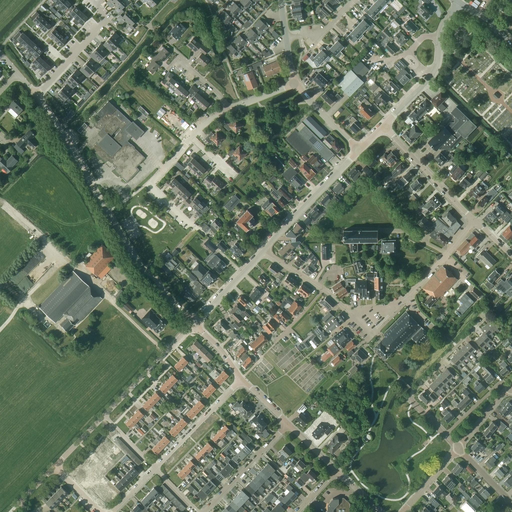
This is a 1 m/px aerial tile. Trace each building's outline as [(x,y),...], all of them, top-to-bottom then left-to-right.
[(59,5),(56,8),(58,10),(67,0),(66,0),(59,0),(57,3),(59,5)] [(67,0),(58,10),(60,11),(63,9),(65,11),(71,4),(67,0)] [(116,6),(121,0),(109,0),(106,3),(112,8),(115,5),(116,6)] [(120,16),(121,14),(125,11),(122,9),(126,5),(121,0),(116,6),(118,7),(114,11),(120,16)] [(252,7),(244,0),(242,0),(240,2),(243,5),(242,7),(246,10),(246,11),(247,12),(250,9),(251,10),(253,9),(252,7)] [(325,3),(323,6),(331,13),(332,11),(331,11),(334,7),(333,6),(335,4),(330,0),(325,0),(324,2),(325,3)] [(375,2),(371,6),(378,12),(382,8),(375,2),(376,1),(375,0),(372,0),(373,0),(375,2)] [(291,10),(291,12),(301,11),(300,7),(302,7),(301,1),(292,2),(293,6),(291,6),(292,10),(291,10)] [(424,2),(419,7),(424,12),(421,15),(426,20),(434,12),(424,2)] [(232,6),(240,14),(242,11),(244,12),(246,11),(246,10),(242,7),(239,4),(237,6),(234,3),(232,6)] [(230,5),(227,7),(229,9),(231,11),(230,13),(236,18),(238,16),(239,17),(241,15),(240,14),(232,6),(230,5)] [(75,6),(68,15),(72,18),(73,17),(79,10),(75,6)] [(329,14),(331,13),(323,6),(321,8),(319,7),(315,11),(322,18),(325,16),(326,17),(329,13),(329,14)] [(375,15),(378,12),(371,6),(368,9),(366,7),(363,10),(374,20),(377,18),(375,15)] [(75,18),(73,21),(75,23),(83,14),(79,10),(73,17),(75,18)] [(220,13),(231,23),(234,20),(235,22),(237,20),(236,18),(230,13),(228,15),(225,12),(225,13),(223,10),(220,13)] [(301,14),(301,11),(291,12),(291,14),(292,14),(293,18),(294,18),(295,21),(304,19),(303,13),(301,14)] [(36,12),(31,17),(33,20),(33,21),(37,24),(45,15),(43,13),(41,16),(36,12)] [(125,21),(127,22),(132,17),(127,12),(123,16),(121,14),(120,16),(116,19),(122,25),(125,21)] [(232,24),(231,23),(220,13),(217,16),(220,18),(223,21),(221,23),(223,25),(222,26),(222,27),(224,30),(225,30),(226,31),(228,30),(230,28),(230,27),(229,26),(229,25),(231,26),(232,24)] [(45,15),(37,24),(41,28),(47,22),(45,20),(48,16),(46,14),(45,15)] [(83,14),(75,23),(77,25),(79,22),(81,24),(88,18),(83,14)] [(360,23),(359,24),(365,30),(368,32),(375,25),(370,21),(370,22),(363,15),(360,18),(362,20),(360,23)] [(136,21),(132,17),(127,22),(128,23),(124,27),(130,32),(135,27),(132,25),(136,21)] [(396,18),(392,21),(393,22),(397,26),(398,27),(401,23),(400,21),(396,18)] [(47,22),(41,28),(45,32),(51,25),(49,23),(51,21),(49,19),(47,22)] [(415,28),(417,27),(409,19),(403,26),(408,31),(409,30),(413,34),(417,30),(415,28)] [(257,22),(265,30),(268,28),(269,29),(271,27),(264,20),(263,22),(260,20),(257,22)] [(361,34),(365,30),(359,24),(360,23),(357,21),(356,22),(358,24),(356,27),(355,28),(361,34)] [(257,28),(255,30),(261,35),(263,32),(265,34),(267,32),(265,30),(257,22),(254,25),(257,28)] [(181,24),(179,26),(177,24),(169,33),(173,36),(172,37),(175,39),(180,33),(181,34),(186,29),(181,24)] [(354,29),(351,32),(357,38),(358,38),(359,40),(363,35),(361,34),(355,28),(356,27),(354,25),(352,27),(354,29)] [(56,27),(48,35),(52,39),(60,31),(56,27)] [(248,32),(257,40),(259,37),(260,38),(262,36),(261,35),(255,30),(254,32),(251,29),(248,32)] [(60,31),(52,39),(56,43),(64,34),(62,33),(63,32),(61,30),(60,31)] [(383,33),(380,35),(385,39),(387,37),(388,38),(391,36),(385,30),(382,32),(383,33)] [(16,40),(13,43),(15,45),(18,42),(20,44),(27,36),(23,32),(21,34),(19,31),(13,38),(16,40)] [(397,34),(393,37),(397,40),(396,42),(400,46),(407,39),(403,35),(399,31),(397,34)] [(115,32),(109,38),(116,45),(122,39),(115,32)] [(248,37),(247,39),(251,43),(252,44),(255,42),(256,43),(258,41),(257,40),(248,32),(246,35),(248,37)] [(353,42),(357,38),(351,32),(348,35),(346,33),(343,36),(347,40),(349,38),(353,42)] [(64,34),(56,43),(60,47),(67,40),(64,38),(67,35),(65,33),(64,34)] [(20,44),(18,46),(20,47),(23,45),(25,47),(31,40),(27,36),(20,44)] [(237,39),(245,46),(248,44),(249,45),(251,43),(247,39),(244,36),(242,38),(239,36),(237,39)] [(344,47),(341,44),(342,42),(341,41),(341,40),(337,36),(334,39),(336,41),(333,45),(339,51),(344,47)] [(385,39),(382,41),(383,41),(386,44),(384,46),(392,55),(397,50),(390,44),(392,42),(388,38),(387,37),(385,39)] [(109,38),(103,44),(111,52),(116,45),(109,38)] [(198,49),(200,51),(204,46),(202,44),(201,45),(193,38),(187,45),(195,52),(198,49)] [(237,44),(235,46),(241,51),(243,48),(245,50),(246,48),(245,46),(237,39),(234,42),(237,44)] [(25,47),(22,49),(24,51),(27,48),(28,50),(35,44),(31,40),(25,47)] [(372,43),(377,49),(381,45),(376,40),(372,43)] [(101,43),(95,49),(105,58),(111,52),(103,44),(101,43)] [(28,50),(28,51),(30,53),(28,55),(30,57),(32,55),(39,47),(35,44),(28,50)] [(241,51),(235,46),(233,48),(231,45),(228,48),(236,56),(239,53),(240,54),(242,52),(241,51)] [(328,46),(325,49),(329,53),(331,51),(336,55),(335,56),(336,57),(339,57),(342,54),(339,51),(333,45),(330,48),(328,46)] [(204,46),(200,51),(202,53),(196,60),(204,67),(210,60),(204,56),(209,50),(204,46)] [(321,51),(318,54),(324,60),(328,56),(327,55),(329,53),(325,49),(322,46),(318,49),(321,51)] [(39,47),(32,55),(35,58),(36,59),(39,56),(43,51),(39,47)] [(155,54),(153,56),(158,61),(160,59),(163,62),(170,54),(164,48),(157,55),(155,54)] [(95,49),(89,56),(91,57),(99,64),(105,58),(95,49)] [(321,65),(320,64),(324,60),(318,54),(314,57),(312,55),(309,58),(313,62),(316,67),(318,67),(321,65)] [(34,64),(32,67),(34,69),(42,59),(39,56),(36,59),(35,58),(32,62),(34,64)] [(158,61),(153,56),(151,59),(153,60),(146,68),(152,74),(159,66),(156,63),(158,61)] [(91,57),(85,63),(93,70),(99,64),(91,57)] [(42,59),(34,69),(35,70),(38,68),(40,70),(46,63),(42,59)] [(277,61),(263,67),(267,77),(281,71),(277,61)] [(360,79),(369,70),(360,61),(351,70),(360,79)] [(42,71),(40,74),(42,76),(50,67),(46,63),(40,70),(42,71)] [(85,63),(79,70),(89,78),(95,72),(93,70),(85,63)] [(407,82),(413,78),(410,73),(409,74),(403,68),(395,77),(399,81),(401,82),(400,83),(402,85),(403,84),(406,81),(407,82)] [(77,69),(71,75),(78,83),(84,76),(77,69)] [(336,84),(349,97),(364,82),(360,79),(351,70),(336,84)] [(252,72),(242,75),(248,90),(258,86),(252,72)] [(165,84),(169,88),(175,81),(174,80),(172,78),(174,76),(171,73),(166,78),(162,80),(162,82),(165,84)] [(313,80),(317,83),(323,77),(318,73),(317,75),(314,73),(312,75),(308,79),(311,82),(313,80)] [(71,75),(65,82),(67,83),(72,89),(73,89),(78,83),(71,75)] [(327,81),(323,77),(317,83),(320,86),(318,89),(321,91),(328,84),(326,82),(327,81)] [(180,85),(179,84),(176,82),(178,79),(176,78),(174,80),(175,81),(169,88),(174,91),(180,85)] [(378,87),(373,81),(368,85),(374,91),(378,87)] [(390,81),(383,88),(389,93),(391,90),(394,93),(398,89),(390,81)] [(174,91),(178,95),(184,89),(180,85),(182,83),(181,82),(179,84),(180,85),(174,91)] [(67,83),(61,89),(69,96),(74,90),(73,89),(72,89),(67,83)] [(186,95),(188,96),(192,92),(196,88),(193,85),(189,89),(187,91),(184,89),(178,95),(182,99),(186,95)] [(195,102),(201,96),(197,93),(199,91),(196,88),(192,92),(188,96),(191,98),(195,102)] [(61,89),(55,96),(63,104),(69,97),(69,96),(61,89)] [(360,89),(357,91),(366,100),(369,97),(360,89)] [(321,96),(330,105),(334,101),(336,103),(341,98),(337,94),(334,97),(328,90),(321,96)] [(382,94),(381,95),(379,92),(372,99),(378,105),(381,102),(383,104),(388,100),(382,94)] [(431,101),(440,110),(442,112),(446,108),(441,103),(447,97),(441,92),(436,98),(435,97),(431,101)] [(195,102),(199,106),(205,100),(206,100),(208,98),(206,97),(204,99),(201,96),(195,102)] [(372,112),(371,111),(368,108),(371,105),(362,96),(358,99),(362,103),(358,107),(361,110),(359,111),(362,114),(361,115),(364,117),(365,117),(367,119),(370,116),(371,117),(372,116),(374,114),(374,113),(372,112)] [(10,101),(12,103),(9,106),(11,108),(8,111),(15,118),(23,110),(15,102),(16,101),(13,97),(10,101)] [(420,106),(418,108),(424,114),(427,111),(429,113),(431,110),(429,107),(431,104),(426,99),(421,104),(419,105),(420,106)] [(205,100),(199,106),(204,110),(207,106),(210,108),(214,103),(210,101),(208,103),(206,100),(205,100)] [(95,125),(101,130),(90,142),(91,142),(88,145),(90,147),(106,162),(108,160),(108,159),(110,160),(120,149),(123,153),(130,146),(129,146),(130,145),(130,144),(127,141),(132,136),(132,135),(136,138),(141,132),(120,112),(117,109),(108,101),(97,113),(102,118),(97,124),(96,123),(95,125)] [(141,106),(138,109),(141,112),(146,117),(147,115),(149,114),(141,106)] [(436,151),(439,148),(440,149),(451,149),(463,137),(465,139),(477,127),(469,118),(468,119),(456,107),(451,112),(455,117),(454,118),(454,123),(450,123),(445,127),(444,126),(428,142),(436,151)] [(421,117),(424,114),(418,108),(415,110),(413,111),(414,112),(409,116),(414,121),(416,119),(419,122),(422,119),(421,117)] [(327,133),(309,115),(303,121),(321,139),(327,133)] [(360,129),(354,123),(357,121),(353,117),(349,121),(351,124),(349,127),(355,133),(360,129)] [(236,119),(232,123),(229,121),(224,126),(229,131),(231,128),(236,133),(243,126),(236,119)] [(88,126),(85,124),(78,131),(81,134),(88,126)] [(302,156),(312,146),(327,161),(334,154),(305,125),(298,132),(295,129),(293,131),(285,139),(302,156)] [(411,144),(416,139),(421,133),(414,126),(409,132),(407,130),(402,135),(411,144)] [(16,144),(17,145),(15,147),(20,151),(27,143),(33,149),(38,144),(32,139),(35,135),(30,130),(16,144)] [(485,130),(483,133),(490,140),(493,137),(485,130)] [(217,132),(212,136),(210,134),(205,139),(210,144),(212,141),(217,146),(224,139),(217,132)] [(329,149),(331,147),(336,152),(341,147),(341,146),(329,134),(322,142),(329,149)] [(120,149),(110,160),(113,163),(113,164),(114,165),(115,165),(116,166),(117,166),(114,170),(121,176),(120,177),(122,178),(122,177),(127,182),(130,178),(130,179),(138,170),(136,167),(138,165),(139,165),(140,164),(139,163),(144,158),(136,150),(134,148),(135,147),(131,144),(130,144),(130,145),(129,146),(130,146),(123,153),(120,149)] [(233,159),(235,156),(240,160),(246,153),(239,146),(235,151),(232,149),(228,154),(233,159)] [(399,160),(391,152),(388,155),(386,153),(383,157),(392,166),(399,160)] [(443,165),(447,160),(450,163),(454,158),(449,154),(446,158),(440,152),(435,158),(440,162),(438,164),(441,167),(443,165)] [(275,157),(272,160),(280,170),(286,165),(277,155),(275,153),(273,155),(275,157)] [(185,167),(187,165),(191,168),(197,161),(193,158),(195,156),(192,154),(182,164),(185,167)] [(318,171),(321,168),(320,166),(323,163),(316,157),(315,158),(313,155),(307,160),(318,171)] [(2,158),(0,160),(0,165),(7,173),(13,168),(11,167),(17,161),(12,156),(6,162),(2,158)] [(456,165),(451,170),(449,172),(452,174),(452,175),(453,176),(453,177),(453,178),(455,180),(456,180),(464,171),(458,166),(463,161),(459,157),(453,163),(455,165),(456,164),(456,165)] [(297,165),(291,158),(287,162),(294,169),(297,165)] [(378,162),(374,158),(367,164),(371,168),(378,162)] [(191,168),(195,172),(201,165),(202,166),(204,164),(202,162),(200,165),(197,161),(191,168)] [(184,168),(177,162),(175,165),(181,171),(184,168)] [(305,175),(304,175),(309,180),(315,173),(310,169),(303,163),(298,168),(305,175)] [(401,174),(403,172),(403,171),(406,169),(406,168),(404,166),(404,165),(403,164),(402,164),(401,163),(390,174),(394,178),(398,175),(400,173),(401,174)] [(204,168),(202,166),(201,165),(195,172),(199,176),(203,171),(205,174),(209,169),(206,166),(204,168)] [(373,173),(366,166),(362,169),(369,176),(373,173)] [(355,167),(348,174),(353,180),(354,182),(355,181),(358,178),(357,177),(361,173),(355,167)] [(297,173),(293,168),(284,177),(298,191),(301,188),(300,187),(303,184),(294,175),(297,173)] [(484,171),(482,169),(476,175),(478,178),(484,171)] [(402,189),(404,187),(409,182),(408,181),(414,176),(410,171),(401,179),(401,180),(397,183),(402,189)] [(488,173),(486,171),(479,178),(482,180),(488,173)] [(466,176),(459,183),(460,185),(461,186),(463,186),(466,189),(468,186),(469,186),(474,181),(470,178),(472,175),(469,173),(466,176)] [(377,174),(372,178),(373,179),(377,182),(378,182),(381,179),(377,174)] [(211,185),(213,187),(219,180),(215,176),(212,180),(208,177),(204,181),(208,185),(207,186),(209,187),(211,185)] [(168,180),(164,184),(166,186),(167,187),(169,185),(172,188),(178,182),(174,178),(170,182),(168,180)] [(223,184),(219,180),(213,187),(215,189),(213,191),(215,193),(223,184)] [(422,184),(420,182),(419,182),(417,180),(411,186),(408,189),(411,192),(414,189),(416,191),(422,185),(421,184),(422,184)] [(175,195),(177,193),(177,192),(183,186),(178,182),(172,188),(175,191),(174,193),(175,195)] [(340,182),(333,190),(337,194),(338,195),(341,192),(345,187),(340,182)] [(479,198),(482,195),(481,194),(487,189),(484,185),(482,188),(478,184),(468,193),(472,196),(473,195),(476,199),(478,197),(479,198)] [(503,188),(499,184),(494,189),(496,190),(498,192),(498,193),(503,188)] [(179,199),(181,197),(181,196),(187,189),(183,186),(177,192),(177,193),(180,195),(178,197),(179,199)] [(281,186),(277,190),(288,201),(292,197),(281,186)] [(185,204),(189,200),(187,198),(191,193),(187,189),(181,196),(181,197),(184,199),(182,201),(185,204)] [(273,190),(271,193),(272,194),(276,197),(278,200),(276,201),(282,207),(286,203),(281,197),(282,196),(275,189),(273,190)] [(481,201),(479,203),(482,207),(487,202),(490,200),(498,192),(496,190),(494,192),(491,190),(481,200),(481,201)] [(241,199),(235,194),(224,206),(230,212),(231,210),(233,212),(237,208),(235,206),(241,199)] [(190,205),(193,208),(199,201),(201,199),(197,195),(195,197),(191,202),(189,200),(185,204),(188,207),(190,205)] [(334,196),(331,199),(327,195),(320,202),(326,208),(331,203),(333,205),(338,200),(334,196)] [(418,199),(414,195),(409,199),(413,204),(418,199)] [(422,208),(425,211),(423,213),(426,216),(434,208),(435,209),(441,204),(434,196),(429,200),(430,201),(422,208)] [(271,216),(275,212),(276,213),(279,210),(268,199),(261,206),(271,216)] [(199,201),(193,208),(197,211),(195,213),(196,214),(198,216),(201,213),(201,212),(202,214),(208,208),(205,204),(204,205),(199,201)] [(494,222),(500,216),(506,211),(499,204),(494,209),(488,215),(488,214),(485,218),(489,222),(491,220),(494,222)] [(322,213),(321,212),(316,207),(308,215),(311,218),(310,219),(308,217),(303,222),(306,224),(305,225),(310,230),(311,228),(308,225),(311,222),(312,223),(322,213)] [(243,211),(239,215),(238,216),(237,215),(232,221),(234,223),(236,221),(239,225),(238,226),(236,224),(234,227),(238,231),(242,227),(246,231),(251,226),(250,225),(252,223),(251,223),(254,220),(251,217),(253,215),(247,210),(245,212),(243,211)] [(453,215),(449,211),(442,217),(447,221),(453,215)] [(511,211),(510,214),(506,211),(500,216),(507,223),(511,217),(511,211)] [(457,220),(453,215),(447,221),(451,226),(457,220)] [(433,224),(424,216),(418,223),(427,231),(430,227),(433,224)] [(446,224),(439,217),(437,219),(433,224),(430,227),(433,230),(435,232),(436,231),(437,232),(437,231),(447,239),(450,235),(451,236),(459,226),(455,222),(457,220),(451,226),(448,228),(445,225),(446,224)] [(511,218),(509,222),(511,224),(509,225),(501,234),(508,241),(511,236),(511,218)] [(211,229),(214,233),(216,231),(222,225),(215,219),(210,224),(208,223),(206,225),(204,222),(200,226),(203,229),(202,229),(205,232),(209,228),(211,229)] [(285,236),(286,237),(295,237),(299,233),(300,234),(304,230),(297,223),(293,227),(294,228),(291,231),(291,230),(285,236)] [(379,241),(378,234),(378,230),(362,230),(361,230),(360,230),(359,230),(344,231),(345,242),(351,242),(351,252),(360,252),(361,241),(379,241)] [(435,232),(433,230),(430,235),(438,242),(438,241),(443,244),(447,239),(437,231),(437,232),(436,231),(435,232)] [(470,248),(473,250),(481,241),(472,233),(466,240),(466,239),(456,250),(463,256),(470,248)] [(395,240),(382,240),(382,253),(396,252),(395,240)] [(228,248),(221,241),(216,245),(224,253),(228,248)] [(300,242),(299,241),(291,241),(287,245),(286,244),(278,252),(285,258),(293,250),(292,249),(294,247),(295,248),(300,242)] [(236,242),(232,246),(229,249),(237,257),(239,255),(240,255),(242,255),(243,254),(243,252),(245,249),(236,242)] [(115,257),(102,244),(83,264),(97,276),(115,257)] [(485,253),(483,251),(477,257),(479,259),(480,258),(490,267),(496,261),(486,252),(485,253)] [(311,275),(316,268),(313,266),(314,265),(315,264),(315,263),(315,262),(318,260),(315,257),(311,252),(307,257),(311,261),(304,270),(307,273),(307,272),(311,275)] [(215,255),(206,264),(212,269),(213,268),(216,271),(216,270),(219,273),(223,270),(221,268),(222,267),(224,267),(225,265),(225,264),(215,255)] [(303,256),(301,259),(299,257),(294,263),(299,267),(304,261),(305,262),(307,259),(303,256)] [(174,257),(169,262),(168,263),(173,268),(179,262),(174,257)] [(361,259),(353,261),(356,273),(365,271),(361,259)] [(198,263),(195,267),(192,271),(200,279),(200,280),(203,283),(203,282),(207,286),(208,286),(209,286),(210,284),(210,283),(215,278),(211,275),(212,274),(208,271),(207,272),(198,263)] [(166,274),(169,271),(171,273),(172,273),(163,264),(159,268),(166,274)] [(271,264),(267,269),(275,274),(278,270),(271,264)] [(458,280),(443,266),(422,288),(431,296),(425,303),(429,308),(440,296),(441,297),(458,280)] [(21,268),(10,277),(17,285),(21,282),(18,279),(22,276),(21,275),(24,272),(21,268)] [(489,281),(485,284),(490,289),(494,285),(492,283),(500,274),(495,270),(487,279),(489,281)] [(55,322),(63,314),(67,317),(60,324),(67,332),(74,325),(79,320),(80,321),(102,299),(74,271),(39,308),(55,322)] [(262,275),(262,276),(260,275),(257,278),(259,280),(258,280),(264,286),(269,282),(262,275)] [(287,285),(293,278),(288,275),(283,282),(287,285)] [(383,277),(380,277),(374,277),(374,280),(374,289),(376,289),(376,299),(383,299),(383,290),(383,277)] [(499,284),(495,288),(499,292),(502,289),(506,292),(508,290),(511,285),(511,277),(507,281),(506,280),(504,282),(502,280),(498,284),(499,284)] [(297,282),(293,278),(287,285),(291,289),(297,282)] [(196,286),(193,290),(199,295),(205,289),(196,280),(193,283),(196,286)] [(340,282),(332,288),(336,292),(344,287),(340,282)] [(360,299),(367,299),(372,298),(372,290),(367,290),(367,282),(355,282),(355,292),(360,292),(360,299)] [(301,294),(307,287),(302,283),(297,291),(301,294)] [(189,302),(191,301),(192,302),(196,298),(192,294),(185,287),(180,293),(189,302)] [(254,291),(249,296),(255,302),(263,293),(256,288),(255,287),(253,290),(254,291)] [(311,290),(307,287),(301,294),(305,297),(311,290)] [(474,287),(470,292),(478,299),(482,295),(474,287)] [(345,288),(337,293),(341,298),(349,293),(345,288)] [(453,289),(449,292),(454,297),(458,293),(453,289)] [(463,304),(456,312),(460,316),(474,302),(465,293),(459,300),(463,304)] [(238,299),(238,300),(244,306),(248,309),(250,307),(252,305),(248,302),(242,295),(240,297),(240,296),(239,296),(237,298),(237,299),(238,299)] [(326,297),(322,301),(321,300),(319,302),(328,311),(331,309),(330,309),(334,305),(326,297)] [(294,301),(291,306),(298,311),(301,307),(294,301)] [(122,306),(130,314),(134,310),(126,302),(122,306)] [(498,302),(493,307),(499,313),(504,308),(498,302)] [(244,312),(243,311),(236,305),(232,309),(238,316),(242,319),(246,314),(249,318),(252,315),(246,310),(244,312)] [(508,305),(502,312),(504,314),(511,307),(508,305)] [(295,316),(298,311),(291,306),(287,310),(295,316)] [(275,315),(273,317),(279,322),(282,319),(284,322),(286,320),(287,321),(288,321),(289,320),(289,318),(288,318),(289,318),(278,308),(277,310),(280,313),(277,317),(275,315)] [(239,322),(242,319),(238,316),(232,309),(229,313),(237,321),(233,325),(237,329),(241,325),(239,322)] [(160,320),(155,316),(156,315),(150,310),(141,319),(152,329),(157,333),(165,324),(160,320)] [(333,316),(329,312),(322,319),(326,323),(333,316)] [(374,348),(385,359),(396,348),(398,350),(419,329),(420,330),(411,338),(419,346),(429,335),(409,315),(406,312),(384,334),(383,335),(385,336),(380,341),(374,348)] [(338,326),(346,320),(341,313),(324,326),(329,332),(338,326)] [(109,326),(113,322),(108,318),(105,322),(109,326)] [(271,319),(262,327),(269,334),(277,326),(271,319)] [(492,319),(486,325),(494,332),(495,331),(497,333),(499,331),(497,329),(499,327),(492,319)] [(123,325),(119,321),(114,325),(118,329),(123,325)] [(214,327),(218,331),(221,328),(225,332),(228,328),(220,321),(214,327)] [(492,334),(494,332),(486,325),(481,330),(484,333),(488,337),(489,337),(490,336),(492,338),(494,336),(492,334)] [(117,331),(112,326),(108,330),(112,335),(117,331)] [(317,327),(313,331),(321,341),(327,335),(323,330),(321,331),(319,328),(317,327)] [(342,346),(351,339),(343,328),(330,339),(334,343),(327,349),(329,350),(331,354),(332,354),(333,356),(343,347),(342,346)] [(107,333),(103,329),(92,339),(97,344),(99,341),(101,344),(105,339),(103,337),(107,333)] [(236,334),(233,331),(228,336),(232,339),(236,334)] [(488,337),(484,333),(480,337),(487,344),(487,345),(489,347),(491,346),(488,343),(491,340),(489,337),(488,337)] [(258,338),(264,345),(268,341),(262,334),(258,338)] [(303,343),(307,348),(311,345),(308,342),(311,340),(316,346),(320,342),(315,337),(315,336),(314,334),(303,343)] [(487,344),(480,337),(475,341),(482,349),(485,352),(486,350),(484,347),(487,345),(487,344)] [(264,345),(258,338),(254,341),(260,348),(264,345)] [(425,344),(429,347),(435,341),(432,338),(425,344)] [(202,346),(196,340),(191,346),(196,352),(202,346)] [(260,348),(254,341),(250,345),(256,352),(260,348)] [(352,341),(345,347),(349,351),(355,345),(352,341)] [(471,354),(471,355),(473,357),(475,356),(472,353),(476,350),(469,342),(464,347),(471,354)] [(289,354),(288,354),(289,357),(298,352),(295,344),(286,347),(289,354)] [(207,351),(202,346),(196,352),(202,357),(207,351)] [(235,354),(242,360),(247,355),(246,353),(247,351),(242,347),(235,354)] [(471,354),(464,347),(460,351),(467,358),(466,359),(469,361),(470,360),(468,357),(471,355),(471,354)] [(359,349),(350,358),(353,360),(355,358),(360,363),(366,356),(359,349)] [(329,350),(320,358),(324,361),(332,354),(331,354),(329,350)] [(213,356),(207,351),(202,357),(207,362),(213,356)] [(467,358),(460,351),(455,355),(463,363),(462,363),(464,366),(466,364),(464,362),(466,359),(467,358)] [(241,364),(246,369),(254,361),(247,355),(242,360),(244,362),(241,364)] [(338,355),(331,361),(335,366),(342,360),(338,355)] [(463,363),(455,355),(451,360),(458,367),(457,367),(460,370),(462,368),(459,366),(462,363),(463,363)] [(183,357),(179,361),(184,366),(184,365),(187,363),(190,365),(192,364),(189,361),(188,362),(183,357)] [(184,366),(179,361),(174,366),(179,371),(183,367),(186,370),(187,368),(184,365),(184,366)] [(504,368),(500,372),(503,377),(510,371),(506,368),(508,366),(505,361),(501,365),(504,368)] [(483,368),(488,374),(484,378),(489,383),(495,378),(491,374),(494,372),(487,364),(483,368)] [(359,369),(354,365),(349,371),(351,372),(347,376),(350,379),(354,375),(359,369)] [(222,371),(220,374),(219,375),(224,380),(229,375),(224,370),(225,370),(221,367),(220,369),(222,371)] [(450,381),(449,381),(452,384),(453,382),(451,379),(454,376),(447,369),(442,373),(450,381)] [(220,384),(224,380),(219,375),(220,374),(217,371),(215,373),(218,376),(215,379),(220,384)] [(450,381),(442,373),(438,378),(445,385),(448,388),(449,386),(447,384),(449,381),(450,381)] [(173,375),(168,379),(173,384),(174,383),(177,380),(180,383),(181,381),(178,379),(173,375)] [(445,385),(438,378),(434,382),(441,389),(441,390),(443,392),(445,391),(442,388),(445,385)] [(168,379),(164,384),(169,388),(170,387),(172,385),(175,388),(177,386),(174,383),(173,384),(168,379)] [(210,385),(207,387),(206,388),(211,393),(216,388),(211,383),(212,383),(209,380),(207,382),(210,385)] [(441,389),(434,382),(429,386),(436,394),(439,397),(440,395),(438,392),(441,390),(441,389)] [(480,393),(483,390),(485,388),(484,388),(485,387),(481,383),(479,384),(477,382),(475,384),(477,385),(475,387),(480,393)] [(169,388),(164,384),(160,388),(164,393),(168,389),(171,392),(172,390),(170,387),(169,388)] [(207,397),(211,393),(206,388),(207,387),(204,384),(202,386),(205,389),(202,392),(207,397)] [(466,397),(462,401),(467,405),(472,400),(469,397),(471,395),(466,389),(462,393),(466,397)] [(424,391),(418,397),(420,398),(419,399),(421,401),(421,400),(426,405),(431,401),(433,403),(437,399),(432,393),(429,396),(424,391)] [(156,401),(157,401),(159,398),(162,401),(164,399),(161,396),(161,397),(156,392),(151,397),(156,401)] [(198,401),(196,404),(195,405),(200,409),(204,405),(200,400),(201,400),(197,396),(195,398),(198,401)] [(151,397),(147,401),(152,406),(152,405),(155,402),(158,405),(160,403),(157,401),(156,401),(151,397)] [(444,400),(440,403),(445,408),(449,405),(444,400)] [(152,406),(147,401),(143,406),(147,410),(151,407),(154,410),(155,408),(152,405),(152,406)] [(195,414),(200,409),(195,405),(196,404),(193,401),(191,403),(194,406),(191,408),(190,409),(195,414)] [(240,404),(237,401),(231,408),(235,412),(237,410),(240,412),(242,411),(247,405),(242,401),(240,404)] [(462,410),(467,405),(462,401),(459,404),(455,401),(452,404),(456,408),(458,406),(462,410)] [(247,405),(242,411),(244,413),(242,415),(246,419),(251,415),(250,414),(252,412),(250,410),(253,408),(248,403),(247,405)] [(299,413),(295,418),(303,426),(309,420),(304,415),(305,413),(303,411),(305,410),(307,407),(303,404),(301,406),(296,411),(299,413)] [(191,418),(195,414),(190,409),(191,408),(188,405),(187,407),(190,410),(186,414),(191,418)] [(511,412),(505,407),(501,412),(506,416),(508,413),(511,415),(511,416),(511,417),(511,412)] [(139,419),(140,418),(142,415),(145,418),(147,416),(144,413),(143,414),(139,410),(134,414),(139,419)] [(446,410),(442,414),(445,417),(443,418),(448,423),(455,417),(450,412),(449,412),(446,410)] [(134,414),(130,419),(135,423),(138,420),(141,423),(143,421),(140,418),(139,419),(134,414)] [(181,419),(178,421),(178,422),(183,427),(187,422),(182,418),(183,417),(180,414),(178,416),(181,419)] [(252,416),(248,421),(252,425),(254,423),(257,425),(262,420),(264,418),(260,414),(257,417),(255,416),(254,417),(252,416)] [(135,423),(130,419),(125,423),(130,428),(133,424),(136,427),(138,425),(135,423)] [(178,432),(183,427),(178,422),(178,421),(176,419),(174,420),(177,423),(174,426),(173,427),(178,432)] [(267,430),(264,427),(267,424),(262,420),(257,425),(255,427),(258,430),(255,433),(260,437),(267,430)] [(493,422),(488,428),(493,432),(496,428),(498,429),(498,430),(501,433),(502,432),(507,426),(500,421),(497,425),(493,422)] [(174,436),(178,432),(173,427),(174,426),(171,423),(170,425),(172,427),(169,431),(174,436)] [(317,438),(318,439),(324,432),(327,435),(332,430),(328,426),(326,429),(320,424),(320,423),(317,426),(318,427),(312,433),(313,434),(312,435),(316,439),(317,438)] [(144,433),(139,428),(140,427),(138,425),(136,427),(135,428),(142,435),(144,433)] [(225,425),(221,429),(226,434),(226,433),(229,431),(232,434),(234,432),(231,429),(230,430),(225,425)] [(493,432),(488,428),(483,434),(487,437),(485,439),(490,443),(493,439),(489,436),(493,432)] [(221,429),(216,434),(221,439),(222,438),(224,435),(227,438),(229,436),(226,433),(226,434),(221,429)] [(164,437),(161,439),(160,440),(165,445),(170,440),(165,436),(166,435),(163,432),(161,434),(164,437)] [(216,434),(212,439),(217,443),(220,440),(223,443),(225,441),(222,438),(221,439),(216,434)] [(242,437),(239,434),(237,437),(241,441),(242,442),(242,441),(246,444),(248,443),(244,439),(242,437)] [(330,441),(330,442),(327,445),(330,448),(328,450),(334,455),(332,454),(338,448),(337,447),(342,442),(344,443),(347,440),(343,436),(340,439),(336,434),(332,438),(330,441)] [(161,449),(165,445),(160,440),(161,439),(158,437),(157,438),(159,441),(157,444),(156,445),(161,449)] [(151,438),(150,440),(155,445),(151,449),(156,454),(161,449),(156,445),(157,444),(151,438)] [(110,451),(114,447),(108,441),(104,445),(110,451)] [(241,449),(246,454),(250,450),(245,445),(246,444),(242,441),(242,442),(241,443),(244,446),(242,449),(241,449)] [(485,448),(482,446),(482,445),(477,441),(471,448),(477,453),(479,450),(482,453),(485,448)] [(208,443),(204,447),(208,452),(209,451),(212,448),(215,451),(216,449),(214,447),(213,447),(208,443)] [(500,443),(494,450),(496,452),(500,448),(501,449),(503,447),(500,443)] [(110,451),(104,445),(99,450),(105,456),(110,451)] [(240,450),(237,453),(237,454),(242,459),(246,454),(241,449),(242,449),(238,445),(237,447),(240,450)] [(285,445),(279,451),(282,454),(278,458),(282,462),(287,458),(286,457),(291,452),(285,445)] [(204,447),(199,452),(204,456),(205,455),(207,453),(210,456),(212,454),(209,451),(208,452),(204,447)] [(105,456),(99,450),(95,455),(101,460),(105,456)] [(237,463),(242,459),(237,454),(237,453),(234,450),(232,452),(236,455),(232,458),(237,463)] [(199,452),(195,456),(200,461),(203,457),(206,460),(208,458),(205,455),(204,456),(199,452)] [(496,460),(494,458),(492,456),(489,459),(485,463),(490,468),(494,464),(493,463),(496,460)] [(86,464),(92,470),(96,465),(90,459),(86,464)] [(224,467),(229,472),(234,467),(229,463),(229,462),(226,459),(224,461),(227,464),(225,466),(224,467)] [(191,460),(186,465),(191,470),(192,469),(194,466),(197,469),(199,467),(196,464),(196,465),(191,460)] [(300,460),(297,463),(294,460),(290,464),(293,468),(295,466),(300,470),(305,465),(300,460)] [(130,463),(128,465),(131,468),(129,471),(134,477),(139,472),(133,467),(134,466),(130,463)] [(223,468),(220,471),(220,472),(225,476),(229,472),(224,467),(225,466),(222,463),(220,465),(223,468)] [(267,464),(264,467),(276,477),(278,480),(280,481),(280,482),(283,479),(280,476),(277,476),(273,472),(275,470),(267,463),(266,464),(267,464)] [(87,474),(92,470),(86,464),(81,468),(87,474)] [(458,464),(452,471),(457,475),(461,470),(464,473),(467,470),(463,467),(463,468),(458,464)] [(186,465),(182,469),(187,474),(187,473),(190,471),(193,473),(195,472),(192,469),(191,470),(186,465)] [(506,473),(503,470),(504,468),(502,466),(499,469),(495,473),(500,478),(504,474),(506,473)] [(130,481),(134,477),(129,471),(126,467),(124,469),(128,472),(125,475),(124,476),(130,481)] [(262,468),(261,469),(268,477),(270,475),(274,479),(276,477),(264,467),(262,469),(262,468)] [(77,473),(83,479),(87,474),(81,468),(77,473)] [(220,481),(225,476),(220,472),(220,471),(217,468),(215,469),(219,472),(215,476),(220,481)] [(182,469),(178,474),(182,479),(186,475),(189,478),(190,476),(187,473),(187,474),(182,469)] [(260,471),(258,473),(269,484),(271,482),(266,478),(268,477),(261,469),(259,471),(260,471)] [(310,470),(306,474),(304,473),(300,477),(305,482),(310,478),(312,480),(316,475),(310,470)] [(120,480),(125,486),(130,481),(124,476),(125,475),(122,472),(120,473),(123,477),(120,479),(120,480)] [(255,475),(254,476),(261,483),(263,482),(267,486),(269,484),(258,473),(256,476),(255,475)] [(447,485),(446,486),(451,490),(457,483),(452,479),(453,479),(448,475),(443,481),(447,485)] [(121,490),(125,486),(120,480),(120,479),(117,476),(117,477),(116,478),(119,481),(115,485),(121,490)] [(254,478),(251,480),(263,491),(264,489),(260,485),(261,483),(254,476),(253,477),(254,478)] [(201,477),(199,479),(202,482),(203,482),(205,485),(205,484),(211,490),(216,485),(210,480),(207,483),(203,480),(201,477)] [(303,484),(298,479),(294,483),(299,488),(303,484)] [(195,480),(193,482),(197,486),(201,489),(207,495),(211,490),(205,484),(205,485),(202,488),(199,485),(199,484),(195,480)] [(249,482),(248,483),(255,490),(257,488),(261,493),(263,491),(251,480),(249,482)] [(96,494),(103,487),(98,482),(91,489),(96,494)] [(253,492),(255,490),(248,483),(246,484),(247,485),(245,487),(256,498),(258,496),(253,492)] [(53,487),(57,490),(63,497),(68,493),(61,486),(59,489),(55,485),(53,487)] [(198,492),(195,489),(190,485),(187,488),(191,492),(193,491),(196,494),(197,494),(202,499),(207,495),(201,489),(198,492)] [(289,491),(286,495),(292,500),(296,496),(294,493),(296,491),(289,485),(286,488),(289,491)] [(438,486),(433,492),(438,496),(440,494),(444,498),(447,494),(443,491),(443,490),(438,486)] [(103,487),(96,494),(101,499),(108,492),(103,487)] [(155,498),(158,501),(159,500),(156,497),(160,493),(154,487),(149,492),(155,498)] [(483,488),(478,492),(480,495),(481,494),(486,499),(490,495),(485,490),(483,488)] [(60,501),(63,497),(57,490),(55,493),(51,489),(49,491),(53,494),(60,501)] [(238,494),(250,505),(251,503),(247,498),(249,497),(241,490),(240,491),(241,492),(238,494)] [(108,492),(101,499),(106,504),(114,497),(108,492)] [(149,492),(145,496),(151,502),(150,503),(153,506),(155,504),(152,501),(155,498),(149,492)] [(46,495),(49,498),(56,505),(60,501),(53,494),(51,497),(47,493),(46,495)] [(250,505),(238,494),(236,496),(236,495),(235,497),(242,504),(244,502),(248,506),(250,505)] [(281,495),(277,499),(283,504),(285,502),(288,505),(292,500),(286,495),(283,498),(281,495)] [(469,497),(467,499),(473,505),(475,503),(478,507),(482,502),(475,495),(471,499),(469,497)] [(148,506),(150,503),(151,502),(145,496),(141,501),(145,505),(143,506),(146,510),(149,507),(148,506)] [(52,509),(56,505),(49,498),(47,501),(43,497),(42,499),(46,502),(45,503),(52,509)] [(242,504),(235,497),(233,498),(234,499),(232,501),(243,511),(245,510),(240,505),(242,504)] [(327,509),(324,511),(349,511),(350,508),(350,504),(344,498),(338,498),(332,498),(327,504),(327,509)] [(277,505),(273,508),(277,511),(281,511),(284,509),(281,506),(283,504),(277,499),(274,502),(277,505)] [(473,505),(467,499),(465,501),(466,503),(462,507),(467,511),(472,511),(474,511),(470,507),(473,505)] [(242,511),(243,511),(232,501),(230,503),(229,502),(228,504),(236,511),(237,509),(240,511),(242,511)]
